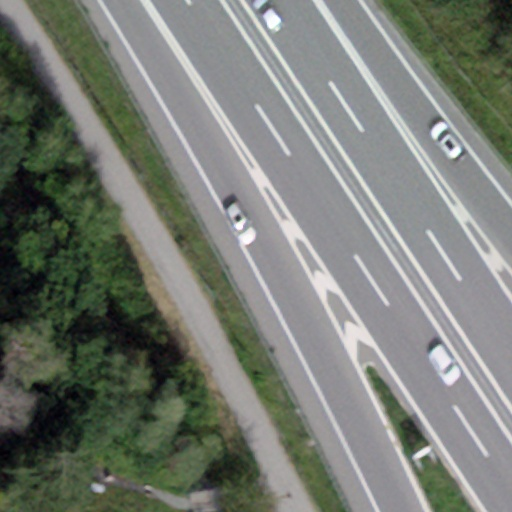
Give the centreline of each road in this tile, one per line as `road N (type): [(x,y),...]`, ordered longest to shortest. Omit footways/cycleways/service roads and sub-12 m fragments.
road 1 (trunk): [(185,0),(511,496)]
road 2 (track): [(1,0),(123,186),(296,511)]
road 3 (trunk): [(124,0),(269,242),(408,511)]
road 4 (trunk): [(511,361),(274,0)]
road 5 (trunk): [(511,238),(340,0)]
